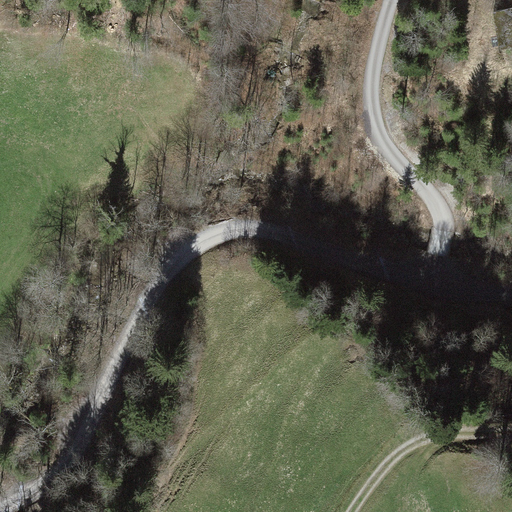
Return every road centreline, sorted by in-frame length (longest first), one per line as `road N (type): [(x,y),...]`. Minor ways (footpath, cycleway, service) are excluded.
road 1 (track): [(0,509),(74,449),(167,258),(202,236),(277,229),(402,275),(511,288)]
road 2 (track): [(511,429),(452,428),(415,448),(357,511)]
